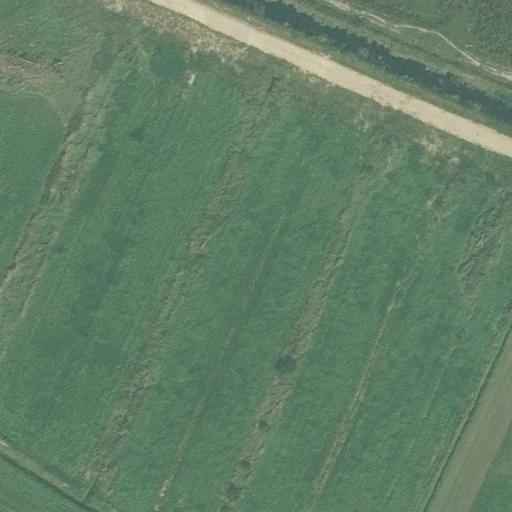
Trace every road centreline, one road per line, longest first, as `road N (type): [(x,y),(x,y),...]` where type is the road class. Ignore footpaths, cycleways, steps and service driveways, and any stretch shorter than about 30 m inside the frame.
road 1 (unclassified): [(511,140),(180,0)]
road 2 (track): [(511,74),(334,0)]
